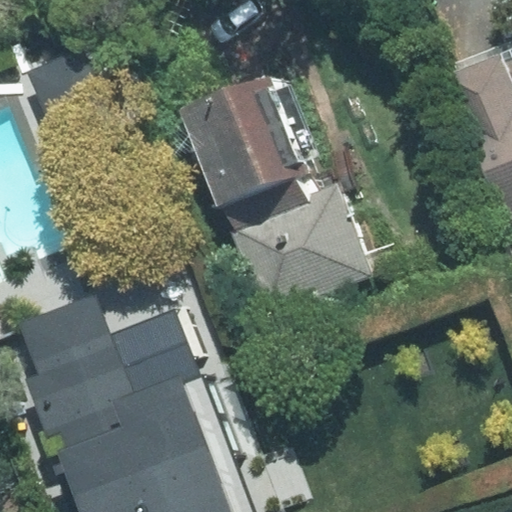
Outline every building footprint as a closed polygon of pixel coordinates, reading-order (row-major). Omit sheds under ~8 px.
[(104,46),(48,68),(80,153),(137,132),(104,46)] [(511,56),(468,73),(511,187),(511,56)] [(301,70),(211,99),(244,201),(334,172),(301,70)] [(358,178),(247,218),(281,313),(392,273),(358,178)] [(267,511),(215,373),(155,396),(116,295),(40,324),(59,374),(47,379),(97,511),(267,511)]
